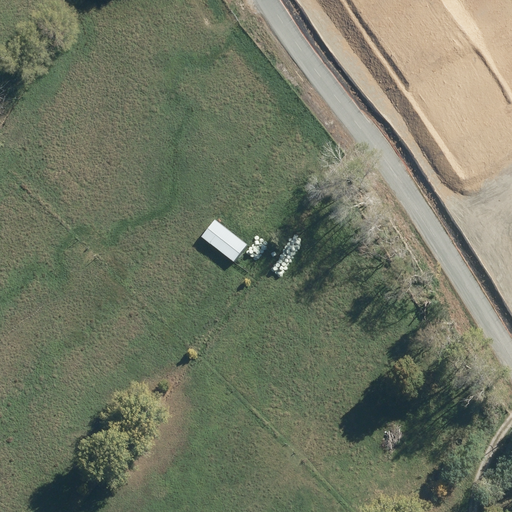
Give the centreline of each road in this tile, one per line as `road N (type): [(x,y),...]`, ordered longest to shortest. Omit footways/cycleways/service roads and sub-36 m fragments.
road 1 (secondary): [(433,254),(355,133),(244,0)]
road 2 (secondary): [(282,0),(463,235)]
road 3 (secondary): [(511,377),(433,254)]
